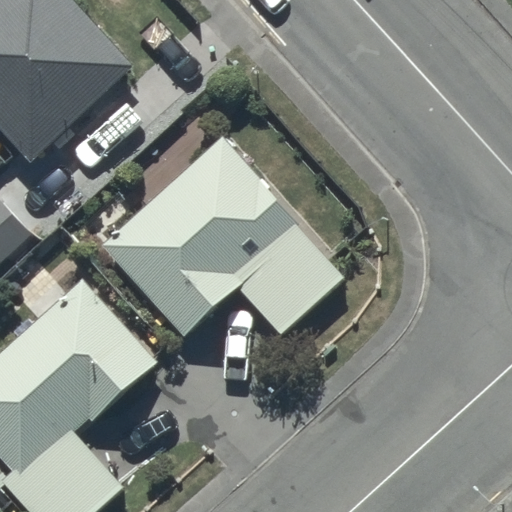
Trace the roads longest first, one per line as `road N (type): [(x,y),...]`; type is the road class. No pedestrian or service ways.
road 1 (residential): [(330,511),(511,345)]
road 2 (tertiary): [(511,173),(353,0)]
